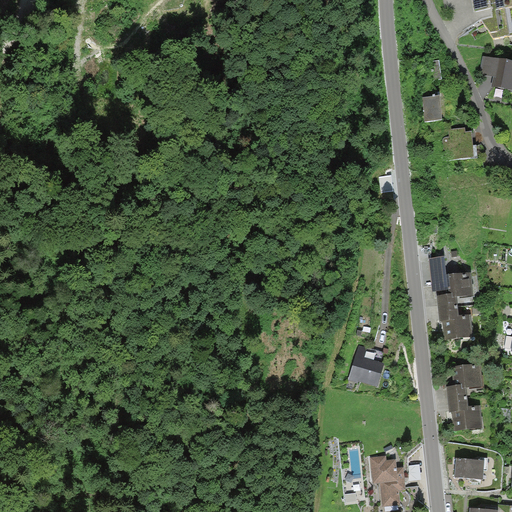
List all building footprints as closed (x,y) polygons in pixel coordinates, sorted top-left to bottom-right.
[(511,0),(472,0),(475,12),(491,9),(492,18),(481,20),(493,39),(511,35),(511,0)] [(511,63),(483,57),(479,75),(492,78),(490,87),(511,91),(511,63)] [(439,61),(428,63),(431,81),(442,79),(439,61)] [(434,97),(423,98),(426,122),(443,120),(440,96),(434,97)] [(453,130),(449,130),(450,137),(445,138),(443,139),(444,149),(446,150),(447,157),(451,160),(478,159),(477,147),(473,147),(472,133),(465,133),(465,129),(453,130)] [(437,221),(428,221),(429,234),(437,233),(437,221)] [(434,292),(447,291),(446,275),(445,258),(429,259),(433,293),(434,292)] [(444,341),(475,339),(472,315),(459,316),(458,299),(473,298),(471,273),(446,275),(447,291),(434,292),(435,299),(437,298),(440,323),(443,323),(444,341)] [(376,388),(384,365),(375,362),(378,352),(360,346),(348,382),(359,385),(359,383),(376,388)] [(453,432),(483,429),(480,406),(469,407),(467,390),(485,389),(482,364),(451,368),(453,386),(446,387),(449,414),(452,414),(453,432)] [(387,462),(386,457),(370,458),(372,484),(379,484),(381,508),(400,506),(399,491),(405,490),(403,469),(397,469),(396,461),(387,462)] [(480,461),(456,459),(455,479),(484,482),(485,471),(488,471),(489,459),(480,458),(480,461)] [(420,465),(405,466),(406,479),(421,478),(420,465)]
